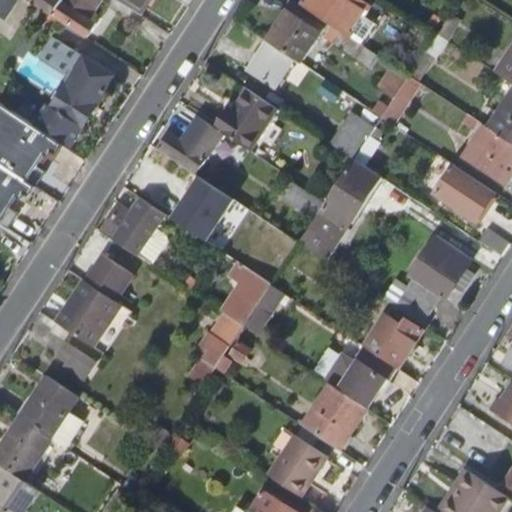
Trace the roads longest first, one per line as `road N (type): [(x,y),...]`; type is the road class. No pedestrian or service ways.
road 1 (unclassified): [(0,334),(221,0)]
road 2 (residential): [(362,511),(511,285)]
